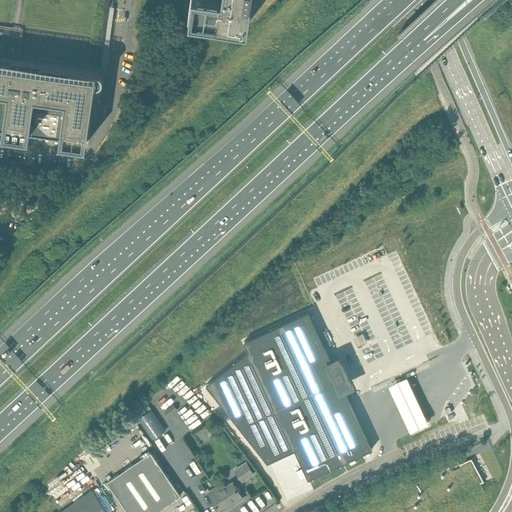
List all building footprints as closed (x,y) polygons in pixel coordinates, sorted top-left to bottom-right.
[(191,0),(189,15),(248,23),(251,0),(191,0)] [(0,132),(2,132),(28,136),(59,140),(86,144),(91,107),(91,103),(94,83),(95,83),(96,83),(97,83),(98,83),(99,82),(100,82),(101,81),(101,80),(102,80),(102,79),(102,78),(103,78),(103,77),(103,76),(103,75),(102,74),(102,73),(101,72),(101,71),(100,71),(99,70),(98,70),(97,70),(0,56),(0,132)] [(248,351),(206,384),(267,462),(294,449),(308,478),(311,477),(372,449),(355,411),(349,399),(345,391),(343,386),(349,384),(338,361),(333,364),(330,359),(308,311),(244,341),(248,351)] [(406,382),(388,390),(411,436),(428,428),(406,382)] [(148,404),(134,413),(152,439),(166,430),(148,404)] [(173,404),(164,412),(169,418),(178,410),(173,404)] [(150,452),(129,467),(158,510),(180,495),(150,452)] [(458,461),(437,472),(442,481),(390,509),(391,511),(422,511),(462,491),(463,493),(484,483),(471,459),(460,465),(458,461)] [(246,463),(235,470),(242,481),(253,474),(246,463)] [(127,511),(155,511),(158,510),(129,467),(107,482),(127,511)] [(232,482),(211,496),(216,504),(215,504),(216,506),(217,506),(219,509),(234,499),(237,502),(243,499),(232,482)] [(107,511),(92,490),(60,511),(107,511)]
